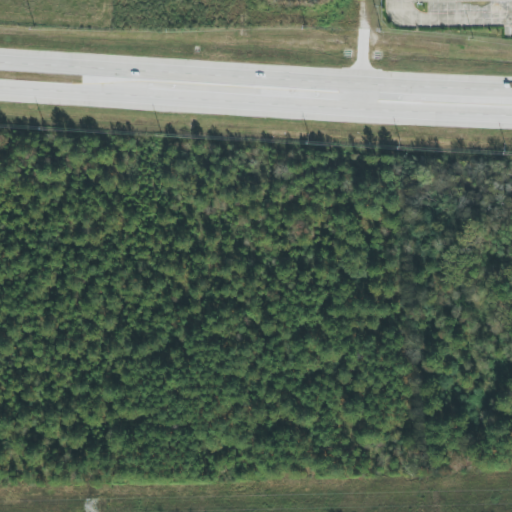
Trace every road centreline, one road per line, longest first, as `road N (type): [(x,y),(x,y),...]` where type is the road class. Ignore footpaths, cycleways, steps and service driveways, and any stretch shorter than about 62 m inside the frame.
road 1 (primary): [(0,90),(511,118)]
road 2 (primary): [(511,87),(0,62)]
